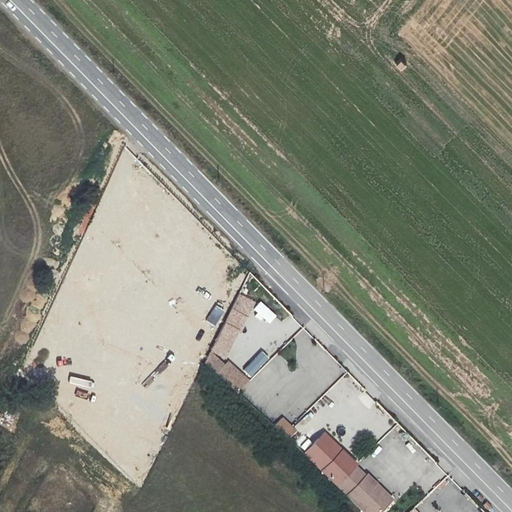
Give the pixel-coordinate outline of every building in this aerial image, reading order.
[(253,303),(238,296),(213,352),(226,359),(253,303)] [(247,380),(228,362),(221,370),(240,388),(247,380)] [(351,410),(355,405),(337,388),(333,393),(351,410)] [(369,405),(372,397),(362,393),(359,401),(369,405)] [(364,472),(323,433),(306,451),(347,489),(364,472)] [(396,439),(409,453),(414,448),(401,434),(396,439)] [(378,511),(392,498),(367,474),(352,494),(371,511),(378,511)]
